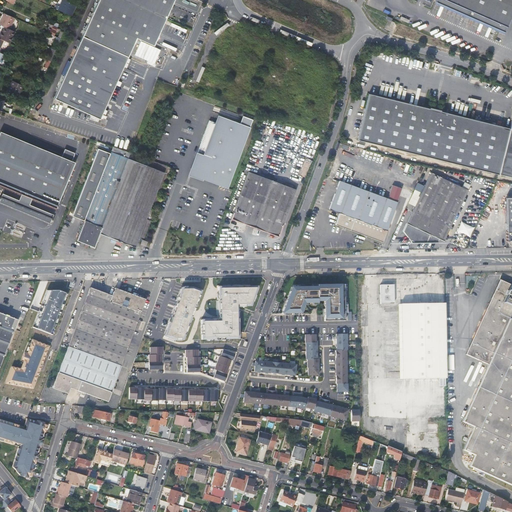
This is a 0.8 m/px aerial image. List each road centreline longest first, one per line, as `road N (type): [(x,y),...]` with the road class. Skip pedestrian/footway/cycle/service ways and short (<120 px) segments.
road 1 (residential): [(284,260),(335,128),(352,47)]
road 2 (secondary): [(152,262),(0,265)]
road 3 (secondary): [(281,267),(414,265)]
road 4 (secondary): [(284,260),(152,262)]
road 5 (residential): [(325,341),(322,385),(241,377)]
